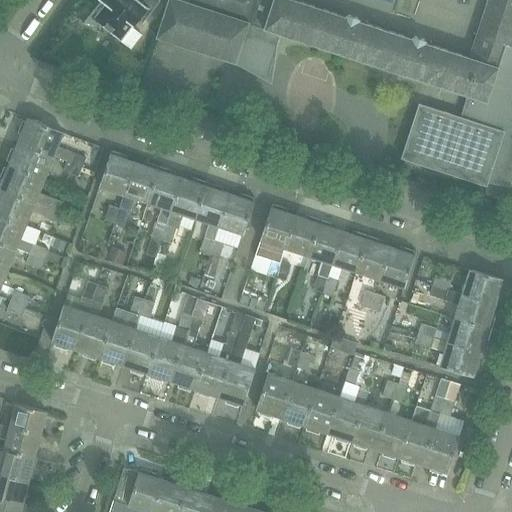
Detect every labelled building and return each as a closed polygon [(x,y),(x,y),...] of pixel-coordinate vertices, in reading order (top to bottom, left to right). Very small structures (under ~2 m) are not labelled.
[(98,0),(101,1),(83,24),(96,28),(99,24),(121,42),(138,20),(142,24),(159,3),(159,0),(98,0)] [(460,118),(419,104),(401,158),(486,185),(487,182),(510,186),(511,174),(511,44),(511,45),(511,42),(511,0),(487,0),(469,57),(295,0),(168,0),(156,37),(235,64),(263,70),(269,43),(273,32),(467,96),(460,118)] [(63,132),(27,118),(18,142),(53,156),(67,162),(82,168),(86,158),(57,146),(63,132)] [(53,156),(18,142),(8,164),(44,179),(53,156)] [(136,159),(111,151),(105,170),(99,187),(124,195),(136,159)] [(160,167),(136,159),(124,195),(120,206),(119,208),(114,224),(124,228),(135,198),(148,203),(160,167)] [(82,168),(67,162),(63,171),(78,177),(82,168)] [(44,179),(8,164),(0,185),(0,188),(35,203),(48,208),(64,214),(67,204),(39,193),(44,179)] [(183,175),(160,167),(148,203),(162,207),(157,222),(152,237),(162,240),(183,175)] [(207,183),(183,175),(162,240),(171,243),(181,214),(195,219),(207,183)] [(231,190),(207,183),(195,219),(209,223),(200,252),(209,255),(231,190)] [(35,203),(0,188),(0,215),(26,225),(35,203)] [(255,198),(231,190),(209,255),(219,258),(223,244),(226,244),(231,230),(243,234),(255,198)] [(120,206),(115,204),(114,207),(109,206),(105,221),(114,224),(119,208),(120,206)] [(296,212),(272,204),(255,255),(270,260),(266,274),(275,278),(280,262),(285,248),(284,248),(296,212)] [(64,214),(48,208),(44,217),(60,223),(64,214)] [(320,220),(296,212),(284,248),(285,248),(308,256),(320,220)] [(26,225),(0,215),(0,242),(16,249),(29,254),(44,260),(48,250),(20,239),(26,225)] [(344,228),(320,220),(308,256),(323,261),(313,290),(323,293),(328,278),(332,264),(344,228)] [(368,236),(344,228),(332,264),(356,272),(368,236)] [(391,244),(368,236),(356,272),(379,280),(391,244)] [(16,249),(0,242),(0,269),(7,272),(16,249)] [(416,252),(391,244),(379,280),(404,288),(416,252)] [(29,254),(25,263),(41,269),(44,260),(29,254)] [(291,265),(280,262),(275,278),(285,281),(291,265)] [(505,280),(469,270),(462,293),(498,304),(505,280)] [(436,276),(433,284),(449,289),(451,281),(436,276)] [(338,281),(328,278),(323,293),(333,297),(338,281)] [(83,297),(92,300),(97,284),(88,281),(83,297)] [(107,288),(97,284),(92,300),(102,304),(107,288)] [(449,289),(433,284),(430,296),(458,305),(454,317),(491,328),(498,304),(462,293),(461,295),(449,291),(449,289)] [(15,291),(11,301),(26,307),(30,297),(15,291)] [(375,294),(365,291),(360,306),(370,309),(375,294)] [(375,294),(370,309),(379,312),(384,297),(375,294)] [(130,312),(140,315),(145,300),(135,297),(130,312)] [(155,304),(145,300),(140,315),(150,319),(155,304)] [(26,307),(11,301),(7,310),(40,323),(43,315),(26,308),(26,307)] [(195,306),(186,303),(178,328),(176,327),(172,341),(159,336),(147,373),(170,381),(183,344),(188,332),(193,316),(192,316),(195,306)] [(64,305),(58,323),(51,342),(76,350),(88,313),(64,305)] [(111,320),(88,313),(76,350),(99,357),(111,320)] [(203,319),(193,316),(188,332),(197,335),(203,319)] [(491,328),(454,317),(447,341),(484,352),(491,328)] [(135,329),(111,320),(99,357),(123,365),(135,329)] [(243,324),(234,321),(231,328),(230,328),(225,344),(223,344),(219,356),(207,352),(194,389),(218,397),(240,331),(240,332),(243,324)] [(437,329),(421,324),(419,332),(434,337),(437,329)] [(159,336),(135,329),(123,365),(147,373),(159,336)] [(240,331),(218,397),(242,405),(255,368),(240,363),(250,335),(240,332),(240,331)] [(434,337),(419,332),(415,343),(443,352),(439,366),(457,371),(476,377),(484,352),(447,341),(446,342),(434,338),(434,337)] [(330,348),(354,355),(358,344),(335,336),(330,348)] [(183,344),(170,381),(194,389),(207,352),(183,344)] [(302,352),(293,349),(288,365),(296,368),(302,352)] [(312,356),(302,352),(296,368),(307,372),(312,356)] [(365,356),(355,353),(346,381),(355,384),(359,374),(365,356)] [(391,375),(400,378),(403,368),(395,365),(391,375)] [(268,373),(262,390),(256,409),(280,417),(292,380),(268,373)] [(316,388),(292,380),(280,417),(303,425),(316,388)] [(345,381),(340,396),(327,433),(351,441),(363,404),(367,391),(358,389),(359,386),(355,384),(345,381)] [(383,396),(392,399),(397,384),(387,381),(383,396)] [(450,382),(444,399),(439,414),(449,417),(460,385),(450,382)] [(407,387),(397,384),(392,399),(402,402),(407,387)] [(340,396),(316,388),(303,425),(327,433),(340,396)] [(430,411),(439,414),(444,399),(434,396),(430,411)] [(46,411),(15,403),(9,427),(40,435),(46,411)] [(387,412),(363,404),(351,441),(375,449),(387,412)] [(424,425),(411,420),(399,457),(422,465),(435,429),(439,414),(430,411),(429,414),(428,413),(424,425)] [(411,420),(387,412),(375,449),(399,457),(411,420)] [(9,427),(0,424),(0,437),(6,440),(3,450),(34,458),(40,435),(9,427)] [(458,436),(435,429),(422,465),(447,473),(459,436),(458,436)] [(34,458),(3,450),(0,463),(0,474),(28,482),(34,458)] [(152,511),(163,480),(154,477),(155,474),(140,469),(138,472),(124,468),(113,500),(142,509),(141,511),(152,511)] [(0,474),(0,498),(22,504),(28,482),(0,474)] [(171,483),(163,480),(152,511),(178,511),(188,484),(173,479),(171,483)] [(204,511),(210,495),(202,492),(203,489),(188,484),(178,511),(204,511)] [(204,511),(231,511),(235,499),(220,494),(219,498),(210,495),(204,511)] [(20,511),(22,504),(0,498),(0,511),(20,511)] [(251,504),(235,499),(231,511),(257,511),(258,510),(249,508),(251,504)]
